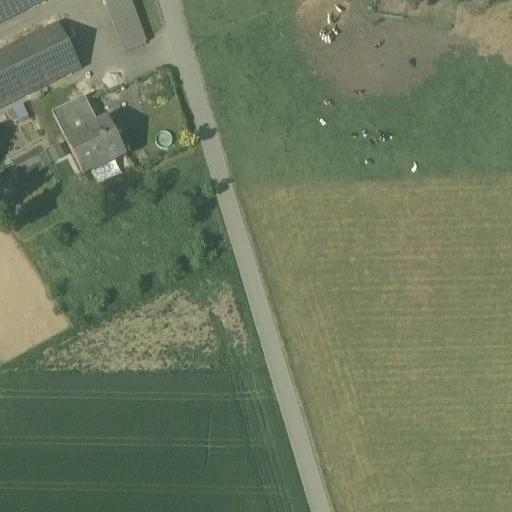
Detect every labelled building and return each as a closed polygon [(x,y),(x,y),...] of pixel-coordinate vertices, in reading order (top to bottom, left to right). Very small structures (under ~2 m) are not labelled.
[(0,0),(0,28),(45,5),(43,0),(0,0)] [(125,0),(100,0),(111,28),(133,19),(125,0)] [(133,19),(111,28),(122,56),(144,47),(133,19)] [(58,31),(0,59),(0,111),(79,72),(58,31)] [(52,117),(66,145),(98,129),(84,100),(52,117)] [(98,129),(66,145),(84,179),(125,158),(108,124),(98,129)]
